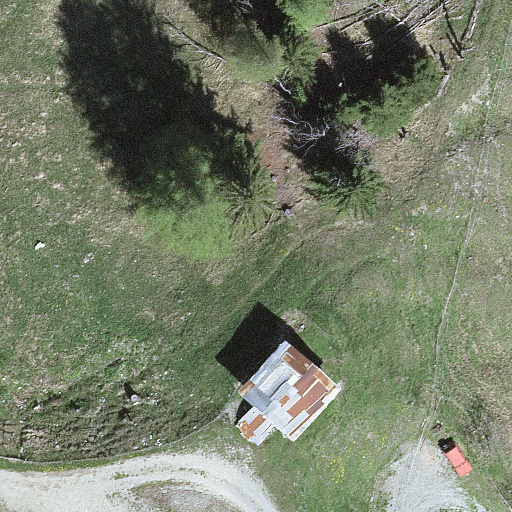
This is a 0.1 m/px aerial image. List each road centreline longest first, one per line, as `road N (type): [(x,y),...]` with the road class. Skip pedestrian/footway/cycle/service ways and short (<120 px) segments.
road 1 (track): [(0,479),(84,489),(177,457),(206,457),(242,474),(262,511)]
road 2 (track): [(396,511),(416,481),(433,476),(468,485),(490,511)]
